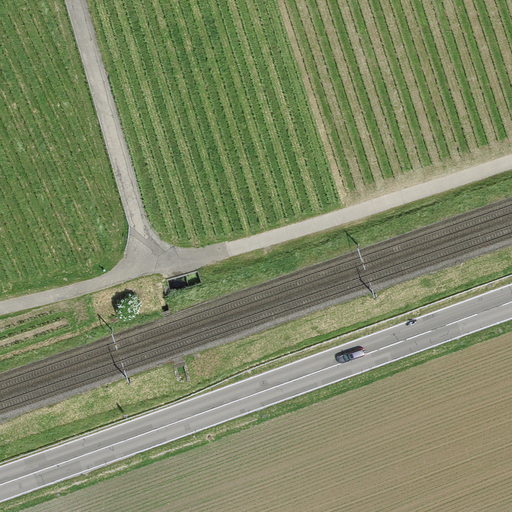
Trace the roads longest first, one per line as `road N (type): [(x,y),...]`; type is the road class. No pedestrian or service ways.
road 1 (primary): [(0,483),(511,305)]
road 2 (track): [(144,270),(278,238),(511,158)]
road 3 (track): [(0,306),(144,270)]
